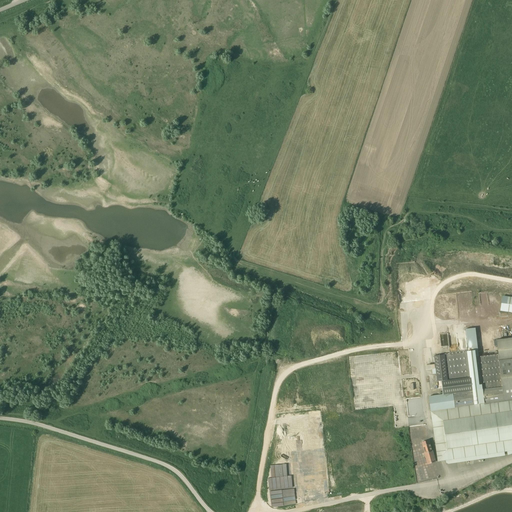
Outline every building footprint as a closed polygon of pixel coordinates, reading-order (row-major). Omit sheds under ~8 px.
[(511,296),(511,297),(502,296),(500,311),(511,312),(511,296)] [(511,338),(497,340),(498,354),(479,356),(475,328),(466,329),(468,351),(445,354),(445,355),(434,356),(437,382),(441,381),(443,395),(429,396),(431,411),(430,411),(434,433),(433,433),(438,462),(445,461),(446,463),(448,464),(506,456),(511,453),(511,338)] [(399,360),(395,360),(395,366),(401,366),(401,374),(410,373),(408,349),(398,350),(399,360)] [(350,367),(351,378),(362,377),(369,376),(369,372),(366,372),(365,365),(350,367)] [(424,450),(431,448),(430,444),(429,440),(422,442),(423,446),(424,450)] [(426,459),(434,456),(432,451),(431,448),(424,450),(425,453),(424,453),(426,459)]
